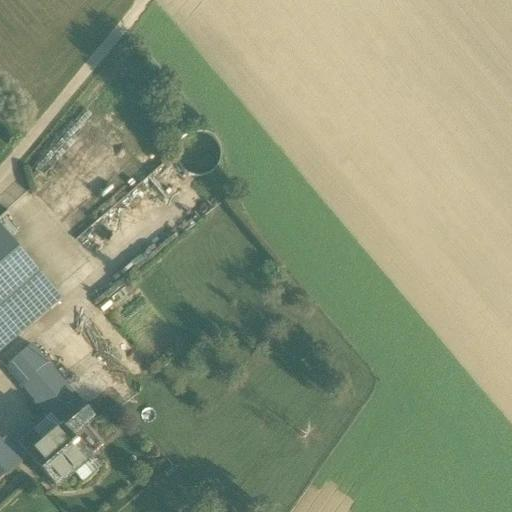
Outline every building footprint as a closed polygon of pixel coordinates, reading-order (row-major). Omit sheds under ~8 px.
[(177,165),(191,177),(208,175),(220,162),(218,144),(205,133),(187,135),(176,148),(177,165)] [(0,351),(61,300),(0,228),(0,351)] [(5,367),(49,419),(74,398),(30,346),(5,367)] [(54,488),(71,473),(72,472),(69,468),(82,458),(85,461),(86,460),(68,438),(91,418),(74,398),(49,419),(58,429),(26,456),(28,458),(29,456),(41,470),(39,472),(54,488)] [(0,480),(17,466),(0,446),(0,480)] [(29,456),(28,458),(39,472),(41,470),(29,456)] [(89,463),(86,460),(85,461),(82,458),(69,468),(72,472),(71,473),(81,484),(100,467),(95,461),(89,463)]
